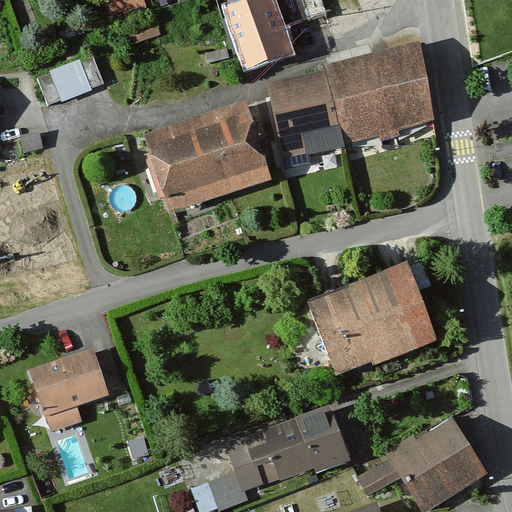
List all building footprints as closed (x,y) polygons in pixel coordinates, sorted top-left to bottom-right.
[(143,0),(110,0),(116,14),(145,4),(143,0)] [(285,57),(266,0),(257,0),(222,11),(241,71),(285,57)] [(321,0),(302,0),(309,19),(326,13),(321,0)] [(182,8),(94,36),(111,91),(199,63),(182,8)] [(324,75),(341,149),(432,129),(415,49),(363,60),(323,69),(324,75)] [(98,89),(87,60),(34,81),(46,110),(98,89)] [(281,162),(341,149),(324,75),(295,82),(265,88),(281,162)] [(270,184),(244,107),(141,141),(167,218),(270,184)] [(37,153),(35,139),(17,142),(19,155),(37,153)] [(437,341),(407,265),(342,290),(306,304),(335,378),(368,365),(370,368),(437,341)] [(118,390),(106,354),(91,359),(89,353),(71,359),(26,375),(47,437),(79,426),(74,410),(106,399),(105,395),(118,390)] [(391,420),(387,411),(372,417),(375,425),(391,420)] [(327,415),(296,425),(312,474),(314,478),(344,468),(341,459),(327,415)] [(424,511),(482,476),(449,422),(382,462),(384,465),(353,483),(365,503),(397,483),(414,511),(424,511)] [(312,474),(296,425),(289,427),(258,437),(262,450),(246,455),(257,491),(312,474)] [(145,458),(140,447),(130,451),(134,462),(145,458)]
